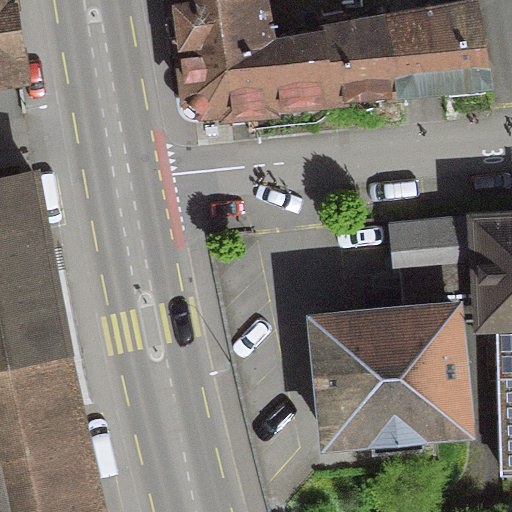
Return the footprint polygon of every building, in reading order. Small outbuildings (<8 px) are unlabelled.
[(0,0),(0,78),(15,77),(4,0),(0,0)] [(259,0),(168,0),(173,30),(183,99),(190,104),(198,111),(221,109),(221,114),(266,110),(266,105),(384,93),(425,89),(451,86),(485,83),(469,0),(468,0),(416,9),(316,27),(317,32),(316,32),(267,41),(267,38),(259,0)] [(0,511),(107,511),(41,170),(0,176),(0,511)] [(448,304),(451,323),(491,319),(493,379),(496,468),(503,468),(503,466),(511,465),(511,218),(472,221),(472,219),(385,227),(390,276),(395,276),(396,290),(367,286),(369,312),(448,304)] [(462,426),(451,323),(448,304),(369,312),(310,319),(323,441),(462,426)]
